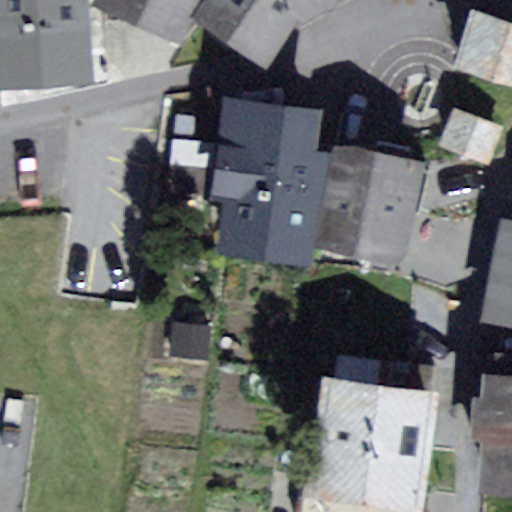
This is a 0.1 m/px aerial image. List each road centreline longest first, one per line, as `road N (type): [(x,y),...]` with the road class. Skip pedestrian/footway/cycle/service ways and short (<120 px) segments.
road 1 (residential): [(0,116),(163,78),(242,93),(288,82),(427,3),(450,0)]
road 2 (residential): [(436,511),(451,299),(511,159)]
